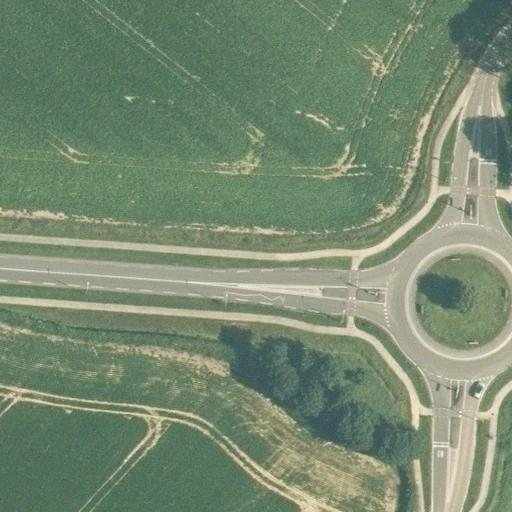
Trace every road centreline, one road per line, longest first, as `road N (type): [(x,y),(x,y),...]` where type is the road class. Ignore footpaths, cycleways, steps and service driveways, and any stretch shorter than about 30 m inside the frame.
road 1 (secondary): [(0,269),(273,288)]
road 2 (tertiary): [(438,371),(448,505)]
road 3 (tertiary): [(448,505),(468,445),(473,376)]
road 4 (secondary): [(398,276),(273,288)]
road 5 (secondary): [(273,288),(322,306),(393,312)]
